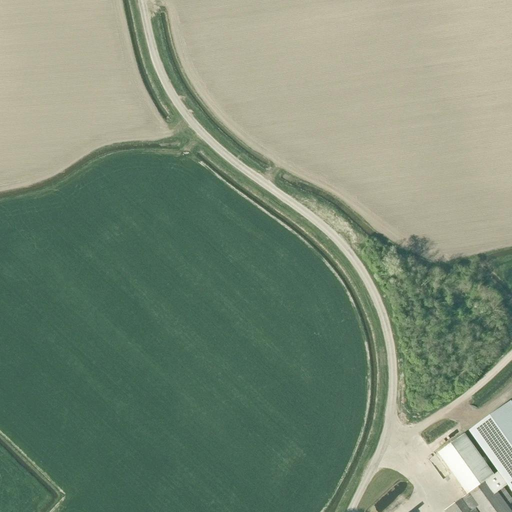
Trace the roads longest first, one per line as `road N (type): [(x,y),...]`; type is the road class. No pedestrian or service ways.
road 1 (unclassified): [(386,433),(390,347),(364,275),(321,224),(191,121),(163,77),(141,0)]
road 2 (unclassified): [(511,353),(408,434),(386,433)]
